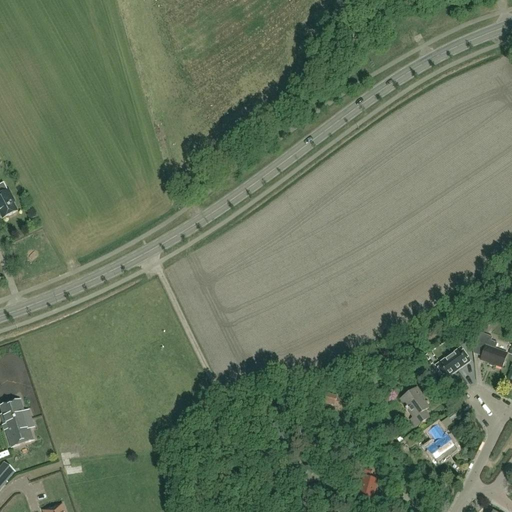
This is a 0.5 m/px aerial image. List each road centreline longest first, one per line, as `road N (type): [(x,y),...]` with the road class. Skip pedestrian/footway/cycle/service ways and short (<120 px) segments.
road 1 (secondary): [(0,317),(104,276),(200,223),(413,70),(511,25)]
road 2 (track): [(273,511),(215,460),(207,438),(230,417),(275,404),(288,409),(338,479)]
